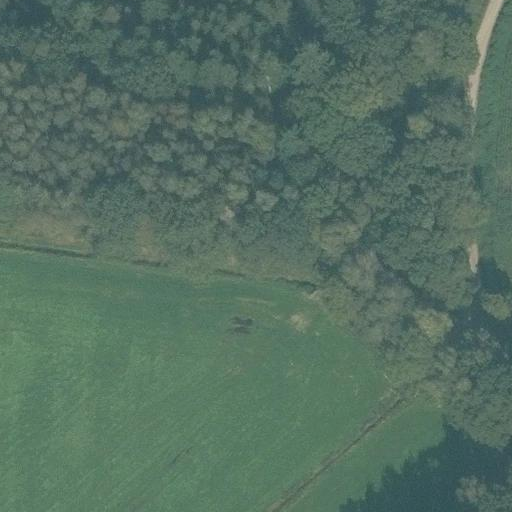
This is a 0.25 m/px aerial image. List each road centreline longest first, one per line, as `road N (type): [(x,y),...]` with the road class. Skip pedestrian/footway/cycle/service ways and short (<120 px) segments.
road 1 (unclassified): [(485,325),(443,329),(413,316),(379,285),(360,253),(360,204),(422,120),(472,93)]
road 2 (track): [(333,165),(0,71)]
road 3 (unclassified): [(485,325),(466,236),(472,93)]
road 4 (track): [(277,0),(300,94),(325,154),(360,204)]
